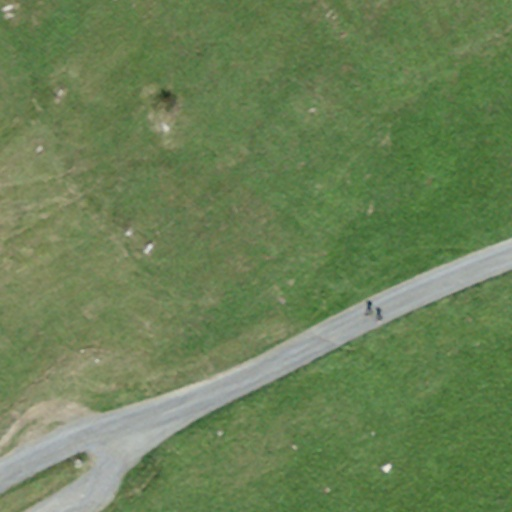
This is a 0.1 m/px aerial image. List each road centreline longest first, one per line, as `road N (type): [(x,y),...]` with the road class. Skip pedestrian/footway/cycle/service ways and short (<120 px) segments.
road 1 (track): [(511,250),(0,472)]
road 2 (track): [(129,421),(106,473),(41,511)]
